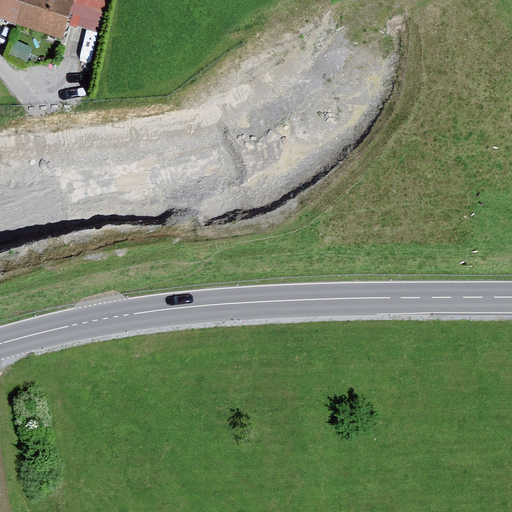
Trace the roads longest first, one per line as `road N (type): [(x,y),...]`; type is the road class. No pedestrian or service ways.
road 1 (secondary): [(0,345),(157,311),(511,297)]
road 2 (track): [(0,67),(49,137),(84,225),(103,319)]
